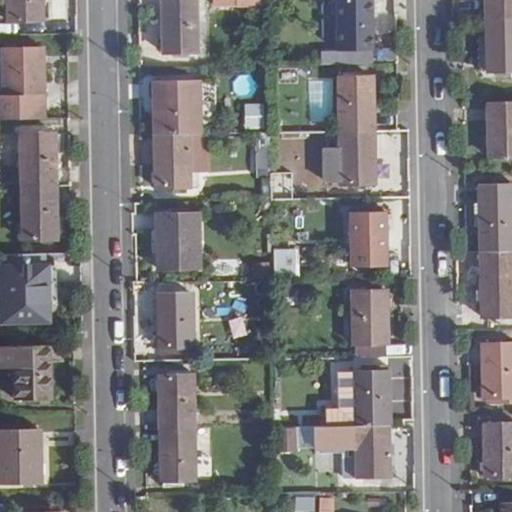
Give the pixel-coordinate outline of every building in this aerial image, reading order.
[(44,22),(43,0),(7,0),(8,23),(44,22)] [(199,52),(198,0),(163,0),(164,52),(199,52)] [(373,52),(372,0),(338,0),(338,52),(373,52)] [(511,0),(487,0),(487,20),(511,19),(511,0)] [(488,72),(511,71),(511,19),(487,20),(488,72)] [(44,97),(44,50),(4,51),(4,97),(1,97),(0,121),(44,120),(44,97)] [(277,66),(276,82),(297,83),(298,67),(277,66)] [(374,79),(339,79),(340,132),(375,132),(374,79)] [(198,134),(197,123),(198,81),(153,82),(154,135),(190,134),(198,134)] [(214,81),(198,81),(197,123),(215,123),(214,81)] [(332,83),(311,83),(312,120),(332,120),(332,83)] [(263,128),(264,103),(244,102),(243,127),(263,128)] [(511,158),(511,105),(488,107),(489,158),(511,158)] [(340,185),(376,186),(375,132),(340,132),(340,148),(324,148),(325,182),(340,182),(340,185)] [(55,187),(54,134),(18,135),(19,187),(55,187)] [(198,134),(190,134),(154,135),(155,187),(191,186),(191,173),(209,172),(208,134),(198,134)] [(288,178),(272,178),(272,199),(288,199),(288,178)] [(511,186),(481,187),(482,252),(511,251),(511,186)] [(19,241),(55,240),(55,187),(19,187),(19,241)] [(387,267),(386,215),(350,214),(351,267),(387,267)] [(201,270),(201,215),(156,216),(157,270),(201,270)] [(483,317),(511,316),(511,251),(482,252),(483,317)] [(296,274),(295,259),(275,260),(276,275),(296,274)] [(49,322),(48,269),(2,270),(3,322),(49,322)] [(304,306),(304,289),(284,289),(284,306),(304,306)] [(194,347),(193,294),(157,294),(158,348),(194,347)] [(389,347),(388,294),(352,294),(352,348),(389,347)] [(511,346),(511,332),(481,333),(481,347),(511,346)] [(511,346),(481,347),(482,401),(485,401),(485,403),(511,402),(511,346)] [(50,403),(50,348),(0,347),(0,370),(13,371),(13,403),(50,403)] [(325,428),(354,428),(390,428),(389,376),(389,370),(364,370),(364,376),(353,376),(337,377),(337,412),(329,412),(329,421),(325,421),(325,428)] [(195,430),(194,376),(158,376),(159,430),(195,430)] [(511,477),(511,423),(482,423),(483,477),(511,477)] [(355,480),(390,480),(390,428),(325,428),(315,429),(315,453),(355,453),(354,458),(355,480)] [(0,483),(39,484),(39,430),(0,430),(0,483)] [(160,483),(196,483),(196,476),(196,458),(195,430),(159,430),(160,483)] [(296,430),(275,430),(275,454),(296,453),(296,430)] [(210,475),(210,457),(196,458),(196,476),(210,475)] [(315,509),(316,494),(296,493),(295,507),(315,509)] [(319,497),(318,511),(332,511),(333,498),(319,497)] [(501,511),(511,511),(511,502),(501,503),(501,511)]
